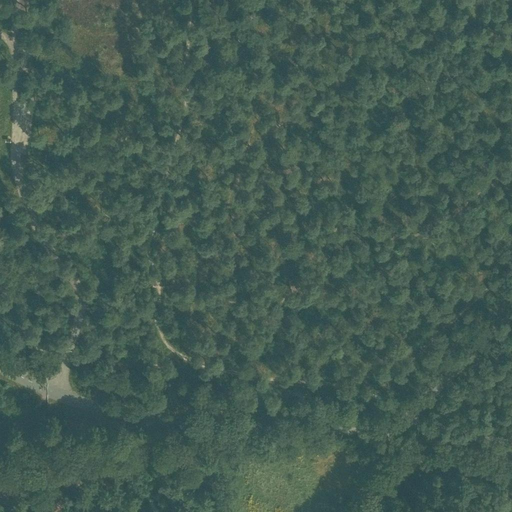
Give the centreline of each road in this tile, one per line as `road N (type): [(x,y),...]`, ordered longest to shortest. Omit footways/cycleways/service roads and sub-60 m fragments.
road 1 (unclassified): [(55,394),(166,422),(378,429),(402,420),(511,313)]
road 2 (track): [(184,360),(195,293),(156,284),(146,249),(183,108),(197,0)]
road 3 (track): [(191,444),(126,437),(0,460)]
road 4 (unknown): [(373,394),(222,374),(184,360)]
road 5 (unknown): [(511,268),(373,394)]
road 6 (track): [(511,440),(419,431),(373,394)]
